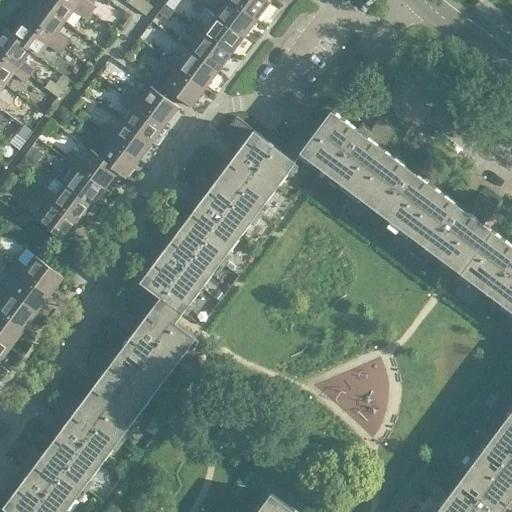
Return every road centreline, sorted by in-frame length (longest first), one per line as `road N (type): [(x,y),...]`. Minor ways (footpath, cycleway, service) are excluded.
road 1 (residential): [(0,451),(95,317),(94,284),(207,126),(226,106),(264,106),(333,10)]
road 2 (residential): [(374,40),(414,77),(419,109),(511,174)]
